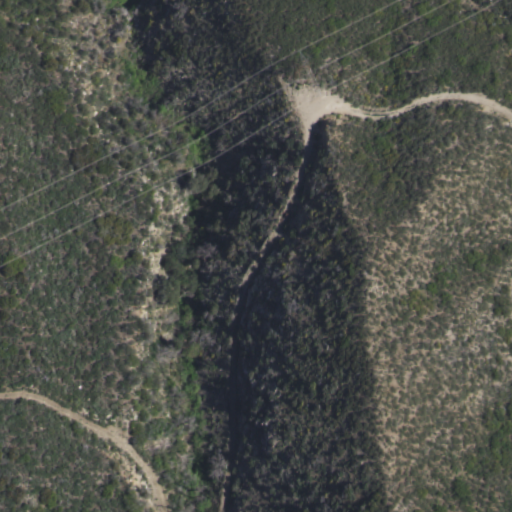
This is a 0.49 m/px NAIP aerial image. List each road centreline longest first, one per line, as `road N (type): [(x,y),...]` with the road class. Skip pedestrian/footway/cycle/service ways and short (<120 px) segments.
road 1 (track): [(221,511),(234,312),(285,211),(308,132)]
road 2 (track): [(308,132),(318,110),(332,105),(379,113),(446,94),(485,100),(511,116)]
road 3 (track): [(0,392),(50,403),(123,443),(151,477),(161,511)]
